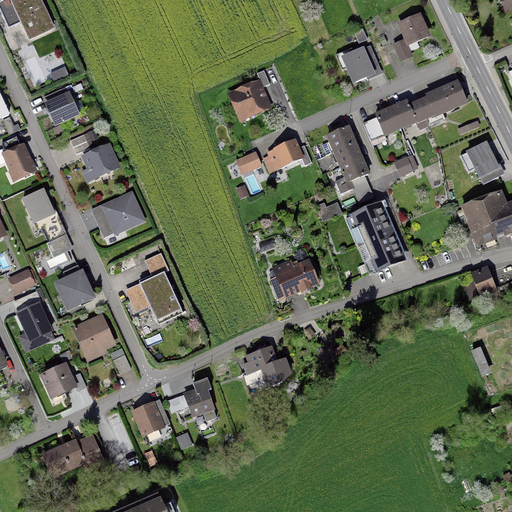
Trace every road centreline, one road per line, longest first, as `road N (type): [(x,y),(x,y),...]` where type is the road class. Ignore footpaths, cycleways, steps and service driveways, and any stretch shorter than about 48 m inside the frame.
road 1 (residential): [(149,384),(285,323),(511,254)]
road 2 (residential): [(149,384),(0,54)]
road 3 (residential): [(299,128),(470,54)]
road 4 (residential): [(0,455),(149,384)]
